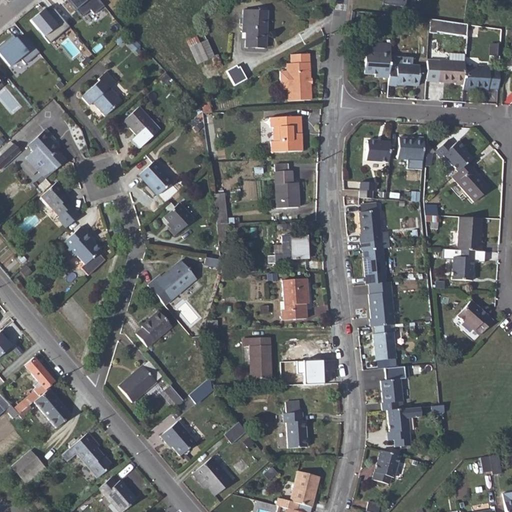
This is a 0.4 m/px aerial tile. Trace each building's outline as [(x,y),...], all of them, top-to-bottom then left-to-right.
[(104,6),(98,0),(67,0),(81,17),(89,10),(93,14),(104,6)] [(246,6),(246,28),(249,28),(249,42),(268,42),(268,32),(270,32),(270,7),(246,6)] [(69,26),(54,8),(47,13),(45,11),(42,14),(40,11),(30,20),(49,43),(69,26)] [(437,23),(429,22),(428,35),(436,36),(437,23)] [(446,24),(437,23),(436,36),(465,38),(466,26),(446,24)] [(126,34),(123,30),(111,40),(115,44),(122,37),(121,37),(123,35),(124,36),(126,34)] [(39,52),(23,33),(16,39),(15,37),(8,44),(5,41),(0,44),(0,54),(10,66),(20,58),(25,64),(39,52)] [(12,34),(5,41),(8,44),(15,37),(12,34)] [(190,44),(192,51),(201,46),(198,40),(190,44)] [(208,43),(202,46),(209,63),(216,61),(208,43)] [(362,75),(373,75),(379,76),(379,78),(388,79),(388,65),(389,52),(389,45),(363,44),(362,75)] [(201,46),(192,51),(193,52),(200,68),(209,63),(202,46),(201,46)] [(411,54),(389,52),(388,65),(395,65),(395,61),(411,62),(411,54)] [(292,62),(287,62),(287,70),(280,71),(282,89),(289,88),(290,100),(311,99),(308,53),(291,54),(292,62)] [(453,85),(462,86),(463,68),(464,55),(448,54),(448,62),(438,61),(438,62),(427,61),(425,82),(437,83),(453,84),(453,85)] [(388,79),(387,86),(394,87),(394,85),(417,87),(418,62),(411,62),(395,61),(395,65),(388,65),(388,79)] [(227,71),(235,85),(247,79),(239,67),(238,67),(237,65),(227,71)] [(462,86),(462,91),(469,91),(470,90),(486,91),(486,89),(497,90),(498,72),(487,71),(487,69),(463,68),(462,86)] [(99,79),(82,95),(89,103),(94,100),(99,105),(98,106),(105,114),(122,98),(109,84),(115,79),(106,69),(97,77),(99,79)] [(139,104),(122,120),(128,126),(130,125),(144,141),(160,127),(139,104)] [(299,132),(298,116),(270,118),(271,127),(274,127),(275,141),(272,142),(273,153),(304,150),(303,132),(299,132)] [(43,129),(26,144),(31,150),(24,157),(44,178),(58,164),(64,159),(55,150),(57,148),(47,137),(49,136),(43,129)] [(396,161),(421,162),(423,138),(414,138),(414,139),(397,139),(396,161)] [(449,166),(456,172),(457,171),(468,161),(471,159),(456,142),(451,146),(447,140),(433,152),(438,157),(436,159),(445,170),(449,166)] [(365,162),(387,163),(389,143),(366,142),(365,162)] [(12,144),(0,154),(0,167),(18,151),(12,144)] [(152,160),(138,174),(156,194),(171,180),(152,160)] [(468,161),(457,171),(461,177),(457,181),(474,201),(489,187),(472,168),(474,167),(468,161)] [(271,164),(274,208),(296,207),(294,182),(289,183),(288,170),(285,170),(285,163),(271,164)] [(55,181),(39,195),(57,215),(56,216),(65,226),(79,213),(70,203),(72,202),(66,196),(68,194),(55,181)] [(358,185),(358,192),(370,193),(373,193),(373,186),(358,185)] [(358,192),(357,200),(370,201),(370,193),(358,192)] [(177,202),(162,216),(170,225),(167,228),(173,234),(191,218),(177,202)] [(358,208),(359,215),(373,214),(373,206),(358,208)] [(357,237),(358,245),(373,243),(374,243),(386,242),(385,235),(379,235),(376,213),(373,214),(359,215),(356,215),(359,237),(357,237)] [(457,219),(456,251),(474,252),(479,253),(479,245),(478,245),(480,220),(457,219)] [(79,224),(61,241),(73,255),(75,253),(83,263),(98,248),(89,237),(90,236),(79,224)] [(224,224),(215,224),(217,240),(225,240),(224,224)] [(307,259),(307,236),(290,236),(290,242),(282,242),(282,254),(275,255),(275,265),(291,264),(291,259),(307,259)] [(373,243),(358,245),(359,253),(360,253),(364,287),(367,287),(384,285),(380,251),(387,250),(386,242),(374,243),(373,243)] [(474,252),(456,251),(456,259),(450,259),(449,281),(469,282),(471,261),(473,261),(474,252)] [(157,274),(151,279),(169,300),(194,277),(178,259),(159,276),(157,274)] [(284,308),(282,309),(282,320),(306,318),(305,304),(308,303),(306,279),(283,280),(284,308)] [(384,285),(367,287),(368,297),(367,297),(370,321),(368,321),(369,329),(374,329),(389,327),(394,327),(389,285),(384,285)] [(468,303),(454,318),(471,333),(473,331),(478,336),(490,323),(468,303)] [(141,326),(134,332),(146,345),(169,324),(157,309),(140,324),(141,326)] [(389,327),(374,329),(375,336),(372,337),(374,363),(395,361),(392,335),(390,335),(389,327)] [(4,329),(0,332),(0,356),(12,346),(8,341),(6,338),(9,335),(4,329)] [(268,338),(249,339),(251,380),(270,379),(268,338)] [(10,404),(5,409),(13,418),(18,414),(28,405),(33,401),(49,388),(49,387),(55,381),(34,357),(25,365),(40,383),(42,385),(38,388),(13,408),(10,404)] [(325,385),(324,360),(297,361),(298,373),(304,373),(304,386),(325,385)] [(143,367),(119,387),(133,403),(156,382),(143,367)] [(212,389),(210,378),(189,396),(197,404),(213,391),(212,389)] [(380,406),(381,414),(386,413),(398,412),(397,404),(402,404),(399,382),(379,384),(382,406),(380,406)] [(170,386),(164,392),(177,406),(183,401),(170,386)] [(49,388),(33,401),(56,427),(71,414),(49,388)] [(286,413),(283,413),(284,422),(287,422),(288,447),(307,446),(306,419),(303,419),(303,411),(300,412),(299,400),(285,401),(286,413)] [(28,405),(18,414),(20,415),(18,416),(20,419),(28,412),(32,408),(28,405)] [(438,408),(429,409),(430,416),(442,415),(442,408),(438,408)] [(398,412),(386,413),(388,435),(386,435),(386,443),(393,443),(394,449),(410,448),(409,440),(404,440),(403,434),(408,433),(407,421),(419,420),(418,410),(398,412)] [(177,422),(160,437),(166,444),(168,442),(179,455),(194,442),(177,422)] [(238,422),(223,434),(231,443),(246,431),(238,422)] [(88,431),(63,452),(70,459),(76,453),(95,475),(104,467),(102,465),(109,459),(103,453),(103,454),(97,447),(99,444),(88,431)] [(32,452),(12,469),(21,479),(40,462),(32,452)] [(62,453),(67,460),(70,459),(63,452),(62,453)] [(399,459),(379,453),(371,482),(389,487),(391,480),(393,481),(399,459)] [(211,456),(192,473),(197,479),(199,477),(215,495),(231,480),(211,456)] [(496,457),(487,458),(489,473),(490,476),(499,475),(496,457)] [(487,458),(478,459),(480,475),(489,473),(487,458)] [(278,499),(276,507),(287,510),(296,511),(298,504),(311,508),(319,478),(297,472),(289,503),(278,499)] [(110,477),(98,488),(119,511),(120,511),(136,498),(120,480),(116,483),(110,477)] [(511,511),(511,492),(500,495),(502,511),(511,511)]
